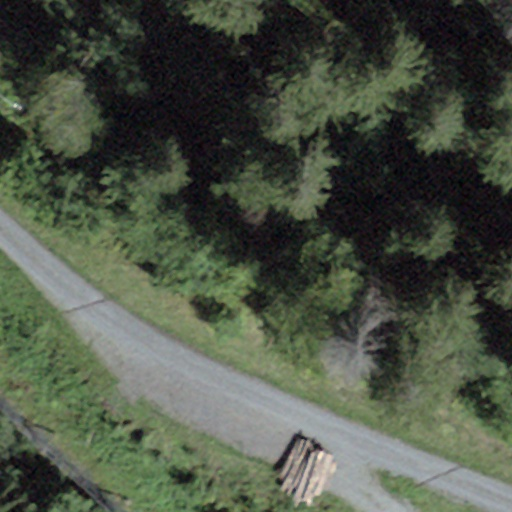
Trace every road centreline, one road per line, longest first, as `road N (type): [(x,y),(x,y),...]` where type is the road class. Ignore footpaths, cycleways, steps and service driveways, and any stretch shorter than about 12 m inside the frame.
road 1 (track): [(0,234),(228,396),(507,511)]
road 2 (track): [(228,396),(380,511)]
